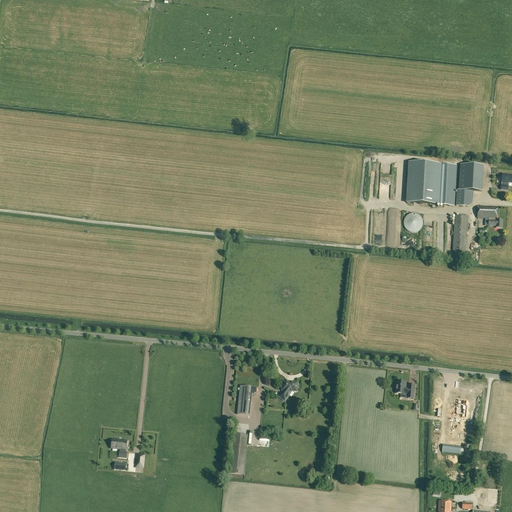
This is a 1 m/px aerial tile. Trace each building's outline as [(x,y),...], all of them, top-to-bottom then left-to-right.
[(434,205),(436,165),(408,163),(406,204),(434,205)] [(457,166),(436,165),(434,205),(454,207),(457,166)] [(458,167),(456,206),(469,207),(472,205),(473,200),(474,189),(482,189),(483,168),(458,167)] [(511,175),(502,174),(501,182),(502,182),(502,185),(501,185),(501,188),(501,190),(508,191),(508,186),(506,186),(506,183),(511,183),(511,175)] [(477,218),(489,219),(488,226),(496,227),(496,228),(502,228),(502,221),(496,221),(497,208),(478,207),(477,218)] [(416,214),(414,214),(412,214),(410,214),(409,215),(407,216),(406,217),(405,219),(404,221),(404,223),(404,225),(404,227),(405,228),(406,230),(408,231),(409,232),(411,233),(413,233),(415,233),(417,232),(419,231),(420,230),(421,228),(422,227),(423,225),(423,223),(423,221),(422,219),(421,218),(420,216),(418,215),(416,214)] [(455,216),(452,261),(465,262),(468,217),(455,216)] [(408,390),(405,390),(406,383),(403,383),(404,381),(399,381),(399,382),(397,382),(395,394),(404,395),(404,394),(408,394),(407,399),(413,400),(414,390),(408,389),(408,390)] [(294,392),(296,393),(297,391),(298,389),(297,389),(298,383),(283,382),(282,390),(283,391),(279,397),(285,402),(289,396),(288,395),(290,392),(294,392)] [(474,389),(475,384),(464,383),(464,386),(459,386),(458,395),(462,396),(462,400),(469,400),(470,388),(474,389)] [(257,388),(240,387),(237,415),(250,416),(252,395),(256,396),(257,388)] [(432,414),(440,414),(441,399),(433,398),(432,414)] [(456,410),(456,415),(462,416),(462,418),(466,419),(467,407),(466,406),(467,402),(458,401),(457,406),(456,406),(456,410)] [(440,419),(431,419),(431,434),(440,434),(440,419)] [(470,442),(472,427),(447,425),(446,439),(470,442)] [(248,435),(234,434),(230,474),(244,475),(248,435)] [(122,442),(122,441),(112,440),(111,449),(112,449),(112,447),(118,448),(118,450),(120,450),(120,453),(119,453),(119,458),(126,458),(127,454),(125,453),(126,450),(127,442),(122,442)] [(461,447),(443,445),(442,452),(460,455),(461,447)] [(136,464),(135,468),(143,468),(144,455),(137,455),(137,458),(138,458),(137,465),(136,464)] [(135,487),(145,488),(144,490),(154,491),(154,484),(145,483),(146,478),(137,477),(135,487)] [(439,511),(450,511),(451,502),(439,502),(439,510),(440,510),(439,511)]
